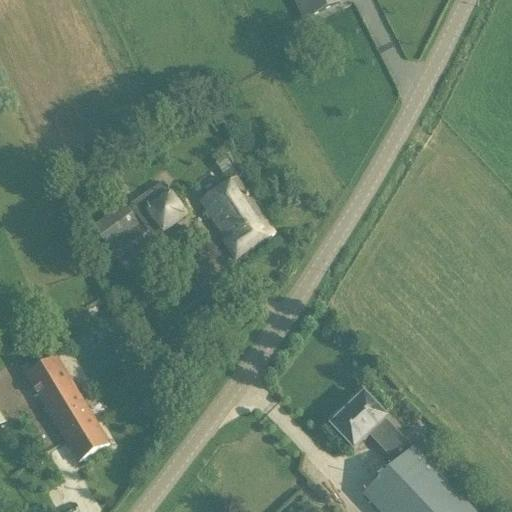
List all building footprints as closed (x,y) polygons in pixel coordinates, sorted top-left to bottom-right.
[(293,0),(304,22),(339,4),(337,0),(293,0)] [(229,155),(223,159),(236,179),(199,204),(226,243),(222,246),(235,264),(276,235),(238,180),(243,176),(229,155)] [(162,184),(129,207),(153,242),(161,235),(163,238),(188,219),(170,193),(168,194),(162,184)] [(154,244),(140,225),(139,226),(126,206),(93,229),(116,263),(128,255),(131,260),(154,244)] [(109,446),(57,360),(26,379),(78,465),(109,446)] [(371,436),(398,465),(364,498),(376,511),(473,511),(415,450),(414,451),(386,422),(388,421),(365,397),(333,428),(355,451),(371,436)]
